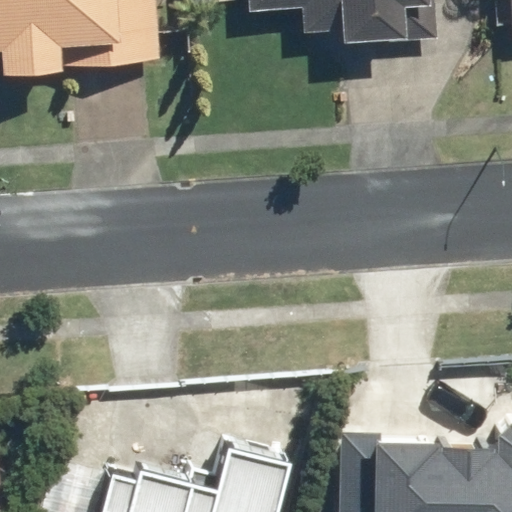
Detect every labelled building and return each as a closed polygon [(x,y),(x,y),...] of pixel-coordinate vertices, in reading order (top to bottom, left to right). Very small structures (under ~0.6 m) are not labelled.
[(0,0),(0,69),(153,60),(149,0),(0,0)] [(240,0),(241,8),(294,5),(296,28),(332,26),(332,39),(399,34),(397,2),(422,0),(240,0)] [(511,0),(502,0),(505,37),(511,36),(511,0)] [(511,511),(511,407),(486,408),(485,430),(335,428),(333,511),(511,511)] [(260,511),(277,445),(215,429),(205,471),(101,445),(84,511),(260,511)]
